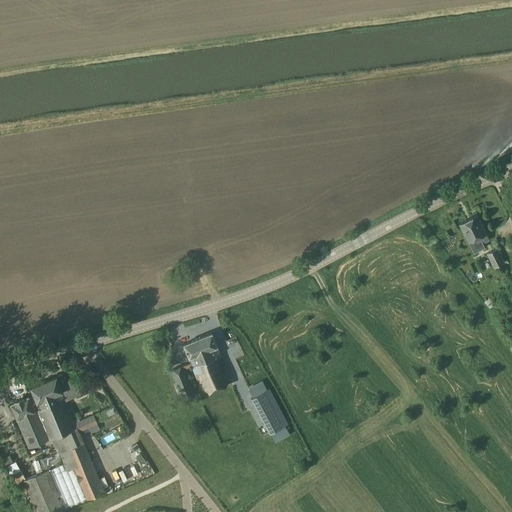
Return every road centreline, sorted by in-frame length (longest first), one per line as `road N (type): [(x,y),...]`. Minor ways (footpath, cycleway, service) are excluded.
road 1 (tertiary): [(87,344),(276,284),(511,169)]
road 2 (residential): [(87,344),(186,480)]
